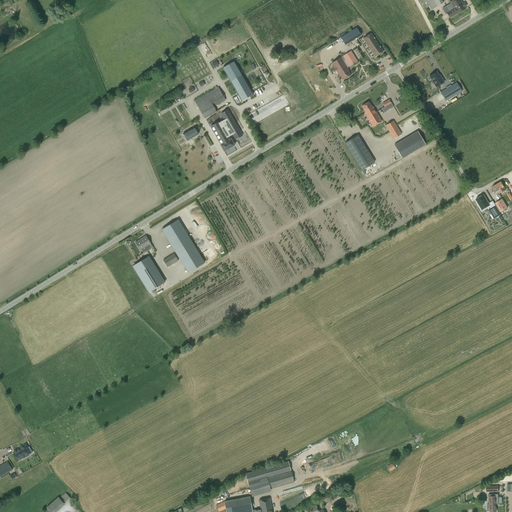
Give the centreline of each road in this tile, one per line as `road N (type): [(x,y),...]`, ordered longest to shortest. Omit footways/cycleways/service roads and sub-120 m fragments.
road 1 (unclassified): [(0,311),(395,68)]
road 2 (unclassified): [(472,189),(395,68)]
road 3 (unclassified): [(395,68),(506,0)]
